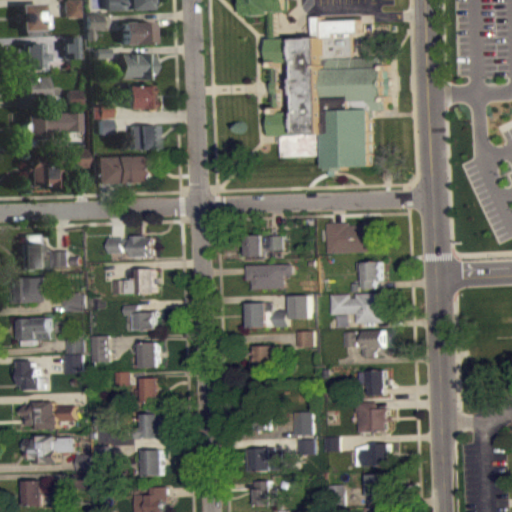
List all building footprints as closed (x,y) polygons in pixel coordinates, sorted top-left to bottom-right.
[(61,0),(61,17),(78,16),(77,0),(61,0)] [(101,0),(102,9),(148,8),(148,0),(101,0)] [(272,37),(272,13),(247,13),(247,0),(293,0),(293,10),(279,11),(279,37),(272,37)] [(15,3),(15,12),(12,12),(13,21),(16,21),(17,30),(20,29),(21,36),(36,35),(36,29),(41,29),(40,27),(47,27),(47,13),(40,13),(40,2),(15,3)] [(81,12),(82,39),(90,39),(90,28),(100,28),(99,12),(81,12)] [(117,21),(118,43),(154,42),(153,25),(150,25),(149,19),(117,21)] [(353,24),(334,24),(334,36),(324,36),(279,37),(272,37),(272,45),(264,46),(264,53),(270,53),(271,60),(274,60),(275,87),(276,109),(272,109),(273,118),(267,118),(267,127),(273,126),(273,133),(284,133),(284,155),(327,154),(328,168),(336,168),(348,168),(347,164),(376,164),(374,114),(374,108),(389,108),(388,55),(354,56),(353,24)] [(60,36),(61,54),(76,53),(75,35),(60,36)] [(37,42),(37,52),(44,51),(44,60),(38,60),(38,68),(18,69),(18,66),(13,67),(12,48),(18,48),(18,42),(37,42)] [(90,47),(90,57),(105,56),(105,47),(90,47)] [(115,53),(116,76),(133,76),(133,78),(148,78),(148,73),(150,73),(150,56),(148,56),(148,52),(115,53)] [(107,56),(91,54),(91,62),(107,64),(107,56)] [(18,76),(18,79),(12,79),(13,107),(28,106),(28,99),(46,99),(46,90),(42,90),(41,75),(18,76)] [(122,107),(151,107),(151,84),(121,84),(122,107)] [(63,89),(64,105),(80,104),(79,89),(63,89)] [(94,117),(108,116),(108,103),(93,103),(94,117)] [(21,113),(21,138),(40,137),(40,130),(58,129),(58,131),(75,130),(75,111),(21,113)] [(94,118),(94,133),(108,132),(108,118),(94,118)] [(127,125),(128,148),(154,147),(153,140),(152,140),(152,124),(127,125)] [(84,148),(85,167),(67,168),(66,148),(84,148)] [(23,154),(23,166),(21,166),(22,175),(24,175),(24,184),(42,183),(42,186),(54,186),(53,153),(23,154)] [(92,156),(92,182),(111,182),(111,184),(138,183),(138,182),(155,181),(154,155),(92,156)] [(329,222),(330,251),(389,249),(388,220),(365,221),(365,224),(351,224),(350,222),(329,222)] [(285,234),(265,235),(265,233),(248,234),(248,256),(265,255),(265,247),(271,247),(271,249),(285,249),(285,234)] [(110,237),(111,252),(127,252),(127,246),(133,246),(134,256),(157,256),(156,236),(150,237),(150,234),(133,235),(133,238),(126,238),(126,236),(110,237)] [(18,242),(39,242),(39,250),(43,250),(44,267),(19,268),(18,242)] [(54,250),(54,265),(70,265),(70,250),(54,250)] [(383,261),(384,279),(380,279),(380,287),(365,287),(365,270),(359,270),(359,261),(383,261)] [(248,264),(249,280),(254,279),(255,288),(286,287),(286,275),(295,274),(295,263),(248,264)] [(117,279),(117,293),(159,292),(159,268),(133,268),(130,271),(130,279),(117,279)] [(13,276),(14,302),(29,301),(29,300),(52,299),(50,275),(13,276)] [(67,310),(83,309),(83,308),(88,307),(88,293),(83,293),(83,291),(66,292),(67,310)] [(333,294),(353,293),(353,297),(357,297),(357,293),(385,292),(385,293),(388,293),(389,316),(385,316),(386,320),(359,321),(359,312),(333,313),(333,294)] [(294,294),(294,318),(313,317),(312,294),(294,294)] [(249,302),(250,326),(291,325),(290,309),(277,310),(276,304),(273,301),(249,302)] [(127,304),(127,314),(134,314),(135,329),(160,328),(160,310),(143,311),(143,303),(127,304)] [(22,317),(22,338),(24,338),(24,344),(40,344),(40,338),(54,337),(53,317),(22,317)] [(346,331),(358,330),(358,332),(364,332),(364,330),(386,329),(386,346),(381,346),(377,351),(377,355),(366,356),(365,341),(358,342),(358,345),(346,345),(346,331)] [(299,330),(300,346),(316,346),(315,330),(299,330)] [(69,334),(69,351),(87,351),(87,334),(69,334)] [(94,334),(95,361),(112,360),(111,334),(94,334)] [(345,352),(362,352),(362,336),(344,337),(345,352)] [(144,341),(144,343),(139,343),(139,352),(143,352),(143,367),(163,367),(162,341),(144,341)] [(255,346),(255,357),(254,357),(254,368),(278,368),(277,357),(285,357),(285,345),(255,346)] [(67,353),(67,372),(85,372),(85,353),(67,353)] [(23,361),(38,360),(38,366),(42,366),(42,376),(46,376),(47,387),(26,388),(24,384),(23,361)] [(361,371),(370,370),(370,369),(387,369),(388,384),(386,384),(387,394),(371,395),(371,384),(361,384),(361,371)] [(117,385),(134,384),(133,370),(117,371),(117,385)] [(146,376),(146,387),(139,387),(139,394),(146,394),(147,401),(163,401),(163,376),(146,376)] [(120,392),(135,391),(134,377),(119,378),(120,392)] [(273,428),(258,429),(258,416),(256,416),(255,386),(271,385),(273,428)] [(26,403),(35,403),(35,401),(40,401),(42,399),(47,399),(49,400),(59,400),(59,404),(79,403),(80,419),(63,420),(63,427),(38,428),(37,424),(31,425),(31,418),(26,418),(26,403)] [(361,430),(387,429),(387,420),(390,420),(390,407),(378,407),(378,400),(357,401),(358,411),(361,411),(361,430)] [(98,410),(98,428),(119,428),(119,410),(98,410)] [(165,412),(166,436),(140,437),(139,426),(147,426),(146,413),(165,412)] [(316,419),(316,435),(300,436),(300,420),(316,419)] [(28,438),(29,459),(38,458),(38,462),(62,461),(62,451),(80,451),(79,436),(65,437),(65,440),(60,440),(60,435),(40,435),(40,438),(28,438)] [(327,436),(327,450),(341,450),(341,436),(327,436)] [(300,439),(301,452),(316,452),(316,438),(300,439)] [(358,465),(395,464),(395,458),(392,458),(392,442),(371,443),(371,446),(358,446),(358,465)] [(98,445),(98,459),(114,458),(113,444),(98,445)] [(251,448),(251,469),(286,468),(286,449),(278,450),(278,447),(251,448)] [(148,450),(148,460),(145,460),(145,465),(149,465),(149,476),(168,475),(167,449),(148,450)] [(113,452),(99,452),(99,467),(113,466),(113,452)] [(79,453),(80,470),(95,470),(95,453),(79,453)] [(76,472),(77,486),(92,486),(92,472),(76,472)] [(369,473),(370,496),(392,495),(392,485),(397,485),(397,473),(369,473)] [(29,479),(29,505),(48,504),(48,503),(53,503),(53,494),(48,494),(48,479),(29,479)] [(257,480),(258,489),(256,489),(257,503),(281,503),(280,487),(274,487),(274,479),(257,480)] [(331,484),(346,484),(346,495),(331,495),(331,484)] [(138,494),(138,511),(154,511),(169,511),(168,500),(172,499),(171,486),(155,486),(156,493),(138,494)]
